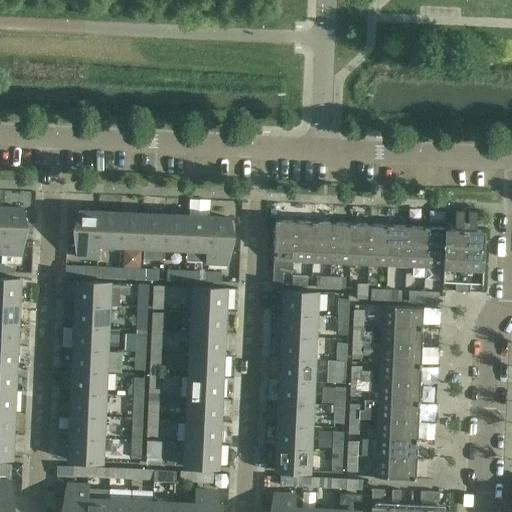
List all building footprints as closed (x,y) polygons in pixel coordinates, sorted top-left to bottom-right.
[(22,208),(3,208),(1,253),(20,254),(21,225),(24,226),(26,226),(22,208)] [(77,256),(96,257),(98,212),(79,211),(74,228),(75,228),(76,228),(79,228),(77,256)] [(465,212),(460,211),(451,211),(451,212),(455,212),(454,228),(445,227),(443,266),(442,282),(455,283),(455,291),(462,291),(465,212)] [(121,213),(98,212),(96,257),(97,257),(98,244),(119,245),(121,213)] [(480,212),(476,212),(465,212),(462,291),(469,292),(470,283),(482,284),(485,229),(475,229),(476,213),(480,214),(480,212)] [(119,245),(141,246),(143,214),(121,213),(119,245)] [(141,246),(163,247),(165,215),(143,214),(141,246)] [(163,247),(186,248),(187,216),(165,215),(163,247)] [(209,217),(187,216),(186,248),(207,249),(206,262),(207,262),(209,217)] [(229,218),(209,217),(207,262),(226,263),(228,235),(231,235),(232,235),(229,218)] [(272,273),(272,275),(275,275),(291,276),(292,270),(292,259),(294,221),(284,220),(275,220),(273,261),(273,269),(272,273)] [(294,221),(292,259),(312,260),(313,222),(294,221)] [(313,222),(312,260),(330,261),(331,222),(322,222),(313,222)] [(350,223),(331,222),(330,261),(349,262),(350,223)] [(349,262),(368,263),(370,224),(350,223),(349,262)] [(388,225),(370,224),(368,263),(386,263),(388,225)] [(407,226),(388,225),(386,263),(405,264),(407,226)] [(426,226),(407,226),(405,264),(424,265),(426,226)] [(435,227),(426,226),(424,265),(443,266),(445,227),(435,227)] [(0,262),(0,271),(14,272),(15,263),(0,262)] [(97,276),(98,267),(82,266),(81,276),(97,276)] [(98,267),(97,276),(113,277),(114,268),(98,267)] [(140,278),(140,269),(123,268),(122,278),(140,278)] [(140,269),(140,278),(158,279),(158,270),(140,269)] [(166,280),(184,280),(185,271),(167,270),(166,280)] [(204,281),(205,272),(189,271),(188,281),(204,281)] [(205,272),(204,281),(220,282),(221,273),(205,272)] [(290,285),(291,276),(275,275),(274,284),(290,285)] [(291,276),(290,285),(306,286),(307,276),(291,276)] [(0,300),(18,302),(19,279),(0,277),(0,300)] [(316,277),(315,286),(330,287),(330,277),(316,277)] [(345,278),(330,277),(330,287),(344,287),(345,278)] [(76,281),(75,304),(108,306),(109,283),(76,281)] [(357,284),(357,299),(366,299),(367,284),(357,284)] [(224,311),(225,288),(193,286),(192,309),(224,311)] [(147,290),(138,289),(137,307),(146,307),(147,290)] [(153,290),(152,308),(162,309),(163,291),(153,290)] [(385,300),(386,290),(371,290),(371,299),(385,300)] [(386,290),(385,300),(400,300),(400,291),(386,290)] [(284,291),(283,313),(315,315),(316,292),(284,291)] [(423,302),(424,292),(409,291),(409,301),(423,302)] [(424,292),(423,302),(438,302),(438,293),(424,292)] [(338,316),(347,316),(348,299),(339,299),(338,316)] [(0,300),(0,323),(17,324),(18,302),(0,300)] [(75,304),(74,326),(107,328),(108,306),(75,304)] [(422,328),(423,307),(375,306),(375,307),(385,307),(384,327),(422,328)] [(146,307),(137,307),(136,325),(146,325),(146,307)] [(192,309),(191,332),(223,333),(224,311),(192,309)] [(354,310),(353,325),(362,325),(363,310),(354,310)] [(152,330),(161,331),(162,313),(152,313),(152,330)] [(283,313),(282,336),(314,337),(315,315),(283,313)] [(347,316),(338,316),(337,334),(347,334),(347,316)] [(0,323),(0,345),(16,346),(17,324),(0,323)] [(74,326),(73,349),(106,350),(107,328),(74,326)] [(422,328),(384,327),(383,345),(421,347),(422,328)] [(353,329),(352,344),(362,344),(362,329),(353,329)] [(161,331),(152,330),(151,348),(160,348),(161,331)] [(191,332),(190,354),(222,355),(223,333),(191,332)] [(135,351),(144,352),(145,334),(136,334),(135,351)] [(282,336),(281,358),(313,359),(314,337),(282,336)] [(336,361),(345,361),(346,343),(337,343),(336,361)] [(361,358),(362,344),(352,344),(352,358),(361,358)] [(0,367),(15,368),(16,346),(0,345),(0,367)] [(382,364),(420,366),(421,347),(383,345),(373,345),(372,362),(382,362),(382,364)] [(73,349),(72,371),(105,372),(106,350),(73,349)] [(144,352),(135,351),(134,369),(144,369),(144,352)] [(221,377),(222,355),(190,354),(189,376),(221,377)] [(150,374),(159,375),(160,357),(150,357),(150,374)] [(281,358),(280,380),(312,381),(313,359),(281,358)] [(345,361),(336,361),(335,378),(345,378),(345,361)] [(381,383),(419,385),(420,366),(382,364),(381,383)] [(361,367),(351,366),(351,382),(360,382),(373,382),(373,372),(360,372),(361,367)] [(0,367),(0,389),(14,390),(15,368),(0,367)] [(104,394),(105,372),(72,371),(71,393),(104,394)] [(159,375),(150,374),(149,392),(158,392),(159,375)] [(189,376),(188,398),(220,400),(221,377),(189,376)] [(133,396),(142,396),(143,378),(134,378),(133,396)] [(280,380),(279,402),(311,404),(312,381),(280,380)] [(350,395),(359,396),(360,382),(351,382),(350,395)] [(380,402),(418,403),(419,385),(381,383),(380,402)] [(334,405),(344,405),(344,388),(335,387),(334,405)] [(0,389),(0,412),(13,413),(14,390),(0,389)] [(71,393),(70,415),(103,417),(104,394),(71,393)] [(142,396),(133,396),(132,413),(142,414),(142,396)] [(188,398),(187,420),(219,422),(220,400),(188,398)] [(148,419),(157,419),(158,401),(148,401),(148,419)] [(359,410),(358,419),(380,421),(418,422),(418,403),(380,402),(365,401),(364,410),(359,410)] [(279,402),(278,424),(310,426),(311,404),(279,402)] [(359,404),(350,404),(349,419),(358,419),(359,404)] [(344,405),(334,405),(333,422),(343,423),(344,405)] [(0,412),(0,434),(12,435),(13,413),(0,412)] [(70,415),(69,437),(102,439),(103,417),(70,415)] [(157,419),(148,419),(147,436),(156,437),(157,419)] [(348,433),(358,433),(358,419),(349,419),(348,433)] [(187,420),(186,442),(218,444),(219,422),(187,420)] [(380,421),(379,439),(417,441),(418,422),(380,421)] [(131,440),(141,441),(141,423),(132,423),(131,440)] [(309,448),(310,426),(278,424),(277,446),(309,448)] [(324,449),(332,449),(342,450),(342,432),(333,432),(333,436),(325,436),(324,449)] [(0,457),(11,458),(12,435),(0,434),(0,457)] [(69,437),(68,460),(101,462),(102,439),(69,437)] [(378,458),(416,460),(417,441),(379,439),(378,458)] [(141,441),(131,440),(130,458),(140,458),(141,441)] [(147,441),(146,458),(155,459),(156,441),(147,441)] [(357,442),(348,441),(347,457),(357,457),(357,442)] [(217,467),(218,444),(186,442),(184,466),(217,467)] [(277,446),(276,470),(308,471),(309,448),(277,446)] [(342,450),(332,449),(332,467),(341,467),(342,450)] [(356,471),(357,457),(347,457),(347,470),(356,471)] [(416,460),(378,458),(377,477),(367,477),(367,478),(415,480),(416,460)] [(89,477),(89,467),(73,466),(73,476),(89,477)] [(89,467),(89,477),(105,477),(105,468),(89,467)] [(131,479),(131,469),(114,468),(113,478),(131,479)] [(131,469),(131,479),(149,479),(149,470),(131,469)] [(175,471),(158,470),(157,480),(175,481),(175,471)] [(196,481),(196,472),(180,471),(179,481),(196,481)] [(196,472),(196,481),(212,482),(212,473),(196,472)] [(295,477),(280,476),(280,485),(295,486),(295,477)] [(316,487),(317,478),(299,477),(299,486),(316,487)] [(317,478),(316,487),(334,488),(334,478),(317,478)] [(344,488),(361,489),(362,480),(344,479),(344,488)] [(0,511),(13,511),(12,511),(9,511),(10,482),(0,481),(0,511)] [(84,511),(86,486),(67,485),(65,511),(84,511)] [(84,511),(107,511),(108,500),(86,499),(87,486),(86,486),(84,511)] [(108,500),(107,511),(129,511),(130,501),(130,490),(108,489),(108,500)] [(384,497),(384,490),(371,490),(371,499),(381,499),(384,497)] [(401,491),(391,490),(391,503),(397,503),(400,500),(401,491)] [(173,511),(196,511),(197,491),(196,491),(196,504),(174,503),(173,511)] [(197,491),(196,511),(215,511),(216,492),(197,491)] [(429,505),(429,492),(420,491),(419,501),(423,504),(429,505)] [(429,492),(429,505),(435,505),(438,502),(438,492),(429,492)] [(292,511),(293,495),(274,495),(273,511),(292,511)] [(292,511),(314,511),(315,509),(293,508),(294,495),(293,495),(292,511)] [(129,511),(151,511),(152,502),(130,501),(129,511)] [(151,511),(173,511),(174,503),(152,502),(151,511)]
